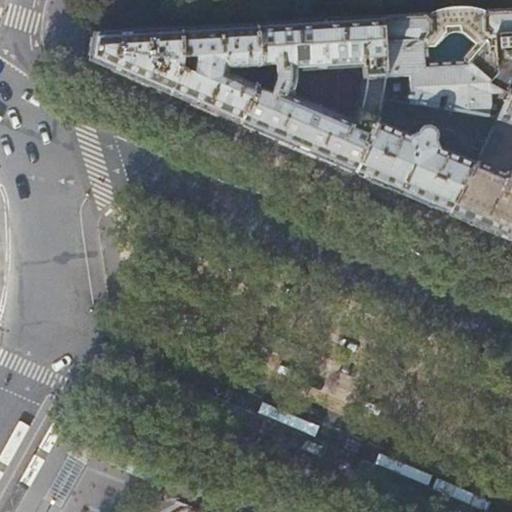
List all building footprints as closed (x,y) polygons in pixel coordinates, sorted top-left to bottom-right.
[(511,86),(511,84),(511,10),(462,14),(403,17),(380,18),(382,46),(382,55),(385,97),(420,103),(459,109),(498,115),(511,86)] [(259,66),(276,65),(276,77),(270,93),(255,87),(238,123),(309,153),(354,172),(365,146),(350,140),(354,132),(368,138),(375,121),(385,97),(382,55),(367,56),(366,48),(382,46),(380,18),(331,21),(255,25),(259,66)] [(208,28),(180,30),(181,58),(196,57),(196,61),(195,68),(193,74),(181,69),(168,93),(209,111),(237,123),(238,123),(255,87),(255,85),(227,74),(228,69),(259,66),(255,25),(208,28)] [(181,58),(180,30),(155,31),(93,35),(89,60),(168,93),(181,69),(181,58)] [(511,86),(498,115),(482,148),(492,152),(505,121),(511,123),(511,161),(510,167),(504,170),(477,159),(475,163),(474,164),(473,163),(447,212),(511,238),(511,86)] [(457,121),(459,109),(420,103),(418,114),(437,117),(438,114),(443,115),(442,118),(457,121)] [(409,135),(375,121),(368,138),(365,146),(354,172),(406,194),(447,212),(473,163),(474,164),(475,163),(435,147),(432,141),(433,138),(432,133),(431,130),(428,128),(425,127),(420,127),(417,129),(414,133),(409,135)] [(99,438),(80,431),(69,455),(87,463),(94,449),(99,438)]
